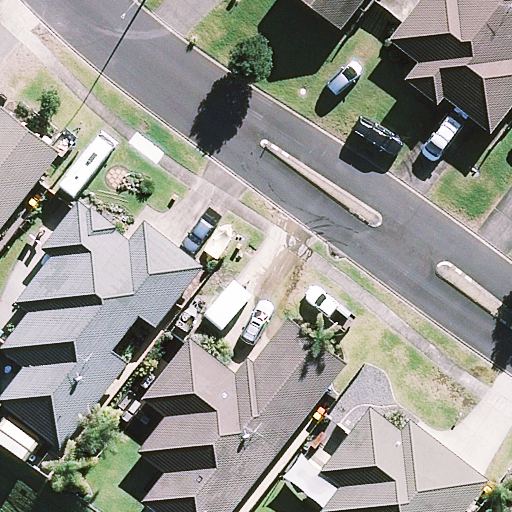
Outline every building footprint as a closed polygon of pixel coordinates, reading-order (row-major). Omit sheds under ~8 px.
[(369,0),(302,0),(346,32),(369,0)] [(511,0),(444,0),(417,34),(406,24),(392,41),(421,65),(408,81),(439,106),(446,98),(489,133),(511,104),(511,0)] [(0,230),(57,156),(0,111),(0,230)] [(132,242),(83,202),(43,251),(26,237),(0,269),(0,282),(35,310),(3,349),(26,368),(0,401),(59,449),(130,360),(115,348),(142,315),(157,327),(203,269),(146,224),(132,242)] [(233,511),(346,368),(289,323),(256,365),(249,360),(223,392),(180,359),(124,431),(172,469),(145,503),(156,511),(233,511)] [(399,393),(366,367),(328,416),(353,435),(340,453),(319,436),(287,477),(330,511),(461,511),(486,481),(415,425),(406,436),(381,417),(399,393)] [(41,444),(7,416),(0,425),(0,446),(23,466),(41,444)]
